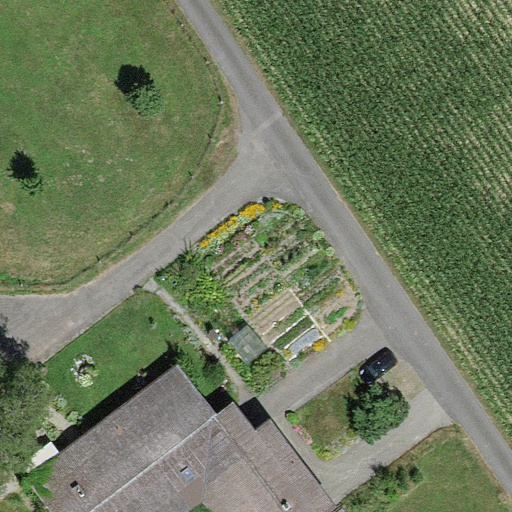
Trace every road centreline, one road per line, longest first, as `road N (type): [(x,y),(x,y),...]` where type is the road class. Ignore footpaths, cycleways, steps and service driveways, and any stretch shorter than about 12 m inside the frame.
road 1 (unclassified): [(195,0),(511,475)]
road 2 (unknown): [(0,315),(32,324),(84,316),(161,280),(305,164)]
